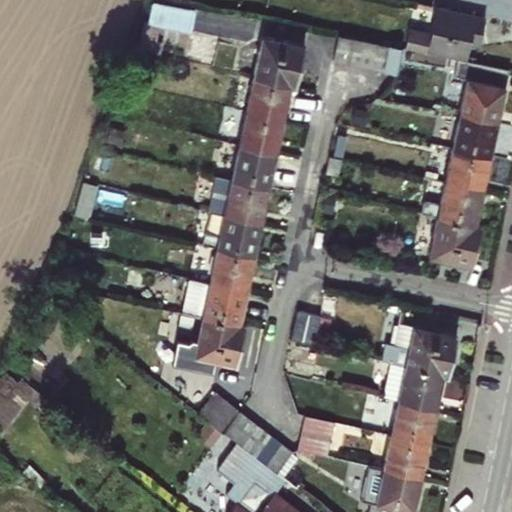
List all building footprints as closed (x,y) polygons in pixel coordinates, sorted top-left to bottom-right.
[(192,31),(197,9),(155,1),(151,23),(161,25),(192,31)] [(438,8),(429,53),(460,59),(466,60),(470,43),(471,37),(484,39),(488,19),(438,8)] [(161,25),(151,23),(147,23),(141,51),(162,56),(165,43),(158,41),(161,25)] [(262,34),(254,75),(297,84),(306,43),(262,34)] [(339,34),(334,59),(347,62),(352,37),(339,34)] [(359,65),(364,39),(352,37),(347,62),(359,65)] [(482,46),(484,39),(471,37),(470,43),(482,46)] [(371,68),(377,42),(364,39),(359,65),(371,68)] [(385,71),(390,45),(377,42),(371,68),(385,71)] [(405,48),(390,45),(385,71),(399,73),(405,48)] [(462,113),(499,121),(511,70),(466,60),(460,59),(456,76),(470,78),(462,113)] [(297,84),(254,75),(247,110),(285,119),(292,86),(296,86),(297,84)] [(285,119),(247,110),(239,144),(278,152),(285,119)] [(454,147),(492,156),(499,121),(462,113),(454,147)] [(278,152),(239,144),(232,178),(270,187),(278,152)] [(447,181),(484,190),(492,156),(454,147),(447,181)] [(340,175),(343,159),(329,156),(326,171),(340,175)] [(270,187),(232,178),(217,176),(210,209),(225,212),(263,220),(270,187)] [(439,217),(482,226),(483,224),(477,222),(484,190),(447,181),(442,205),(429,203),(426,214),(439,217)] [(90,220),(98,185),(84,182),(76,217),(90,220)] [(324,227),(332,194),(322,192),(315,225),(324,227)] [(263,220),(225,212),(220,234),(205,231),(202,244),(217,247),(256,255),(263,220)] [(473,266),(482,226),(439,217),(430,257),(473,266)] [(256,255),(217,247),(210,281),(249,289),(256,255)] [(249,289),(210,281),(190,276),(183,312),(246,324),(247,322),(242,321),(249,289)] [(218,361),(237,365),(246,324),(183,312),(172,360),(206,367),(208,359),(218,361)] [(414,324),(406,366),(450,375),(458,333),(414,324)] [(351,360),(320,354),(317,367),(314,379),(345,386),(351,360)] [(216,369),(218,361),(208,359),(206,367),(216,369)] [(450,375),(406,366),(393,363),(386,398),(399,400),(437,409),(444,376),(449,377),(450,375)] [(57,406),(37,390),(15,373),(0,391),(0,453),(40,486),(46,477),(0,441),(0,436),(29,400),(49,416),(57,406)] [(218,391),(201,413),(225,432),(242,410),(218,391)] [(437,409),(399,400),(391,434),(430,443),(437,409)] [(235,441),(252,418),(242,410),(225,432),(235,441)] [(333,422),(303,416),(299,431),(296,448),(326,455),(333,422)] [(246,449),(263,426),(252,418),(235,441),(239,443),(246,449)] [(256,456),(273,434),(263,426),(246,449),(256,456)] [(266,465),(283,442),(273,434),(256,456),(266,465)] [(430,443),(391,434),(384,468),(422,477),(430,443)] [(276,472),(292,452),(294,451),(283,442),(266,465),(276,472)] [(326,511),(309,498),(298,511),(256,479),(266,465),(256,456),(246,449),(239,443),(218,470),(235,484),(227,494),(238,503),(230,511),(326,511)] [(300,459),(292,452),(276,472),(285,480),(300,459)] [(368,511),(414,511),(422,477),(384,468),(379,493),(372,492),(368,511)]
